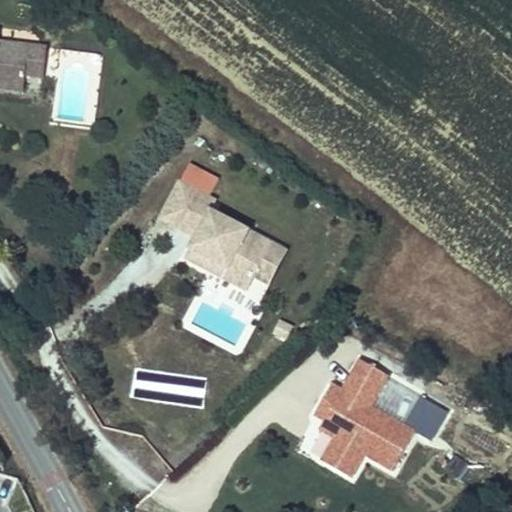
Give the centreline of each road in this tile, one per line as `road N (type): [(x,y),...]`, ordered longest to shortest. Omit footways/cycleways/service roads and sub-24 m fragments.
road 1 (unknown): [(0,376),(122,284),(167,230)]
road 2 (tertiary): [(0,391),(67,511)]
